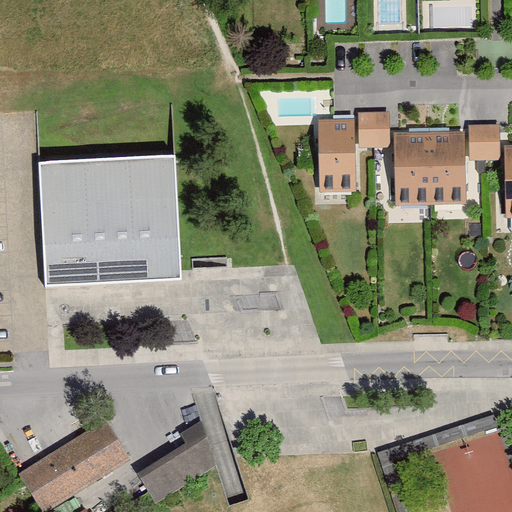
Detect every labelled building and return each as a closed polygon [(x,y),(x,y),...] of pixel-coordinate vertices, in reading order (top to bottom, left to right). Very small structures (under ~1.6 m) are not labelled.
[(511,148),(508,149),(508,128),(470,128),(470,135),(398,136),(398,116),(362,117),(362,124),(322,125),(323,200),(363,200),(362,154),(400,153),(401,208),(472,207),(471,167),(509,167),(510,222),(511,221),(511,148)] [(174,161),(40,168),(45,289),(180,283),(174,161)] [(110,421),(23,476),(45,511),(57,511),(136,462),(110,421)] [(190,447),(143,477),(161,505),(220,466),(209,423),(185,439),(190,447)] [(511,511),(511,493),(505,473),(489,478),(495,496),(484,500),(487,511),(511,511)]
